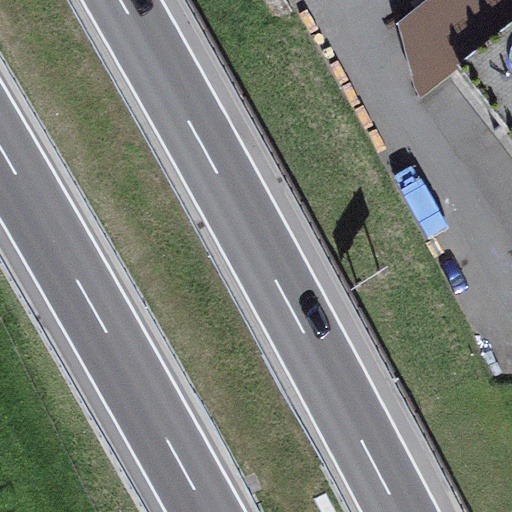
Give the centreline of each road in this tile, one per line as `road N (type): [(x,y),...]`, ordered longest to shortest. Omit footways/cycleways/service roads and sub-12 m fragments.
road 1 (motorway): [(398,511),(121,0)]
road 2 (motorway): [(0,146),(201,511)]
